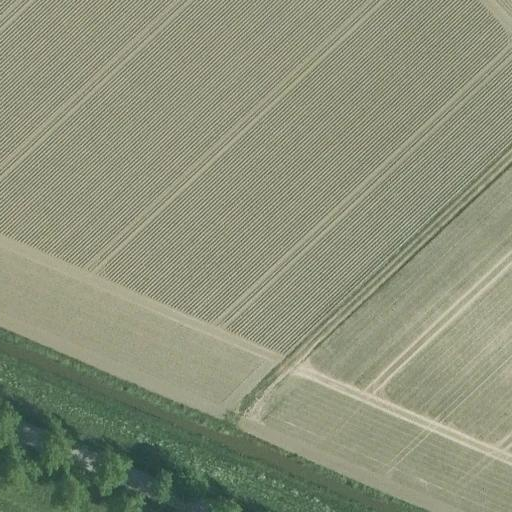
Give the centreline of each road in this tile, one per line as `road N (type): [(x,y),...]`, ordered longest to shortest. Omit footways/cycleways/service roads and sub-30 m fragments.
road 1 (track): [(511,154),(274,382)]
road 2 (unclassified): [(216,511),(0,422)]
